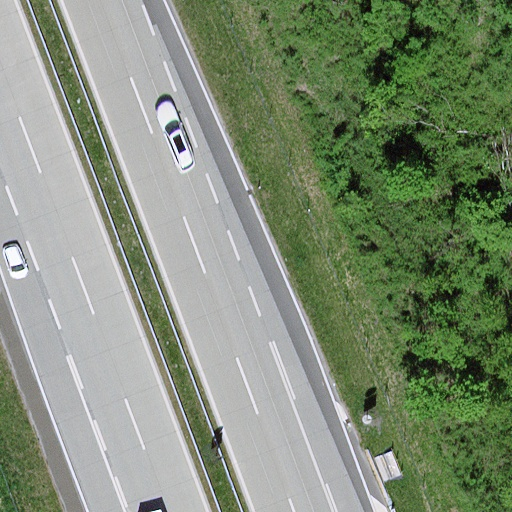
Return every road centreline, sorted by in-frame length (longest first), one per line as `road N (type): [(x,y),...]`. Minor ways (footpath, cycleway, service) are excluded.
road 1 (motorway): [(294,511),(102,0)]
road 2 (motorway): [(0,68),(166,511)]
